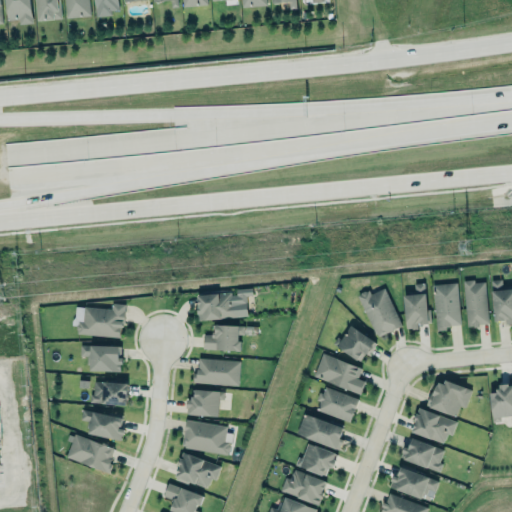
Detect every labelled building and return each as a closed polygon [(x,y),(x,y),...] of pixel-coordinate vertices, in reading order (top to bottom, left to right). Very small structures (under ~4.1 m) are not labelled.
[(4,0),(6,20),(18,19),(18,24),(32,23),(30,0),(4,0)] [(34,0),(35,20),(59,19),(58,0),(34,0)] [(64,0),(88,0),(90,16),(66,18),(64,0)] [(94,0),(118,0),(119,10),(111,10),(111,15),(96,17),(94,0)] [(271,0),(272,3),(273,3),(274,4),(278,3),(279,3),(284,3),(289,2),(289,9),(297,8),(296,0),(271,0)] [(511,322),(511,288),(502,289),(502,279),(491,280),(493,321),(504,320),(504,323),(511,322)] [(487,325),(485,280),(463,281),(465,326),(487,325)] [(432,283),(457,281),(461,323),(445,325),(446,327),(437,328),(432,283)] [(405,329),(418,328),(418,323),(427,323),(425,283),(414,283),(414,294),(404,294),(405,329)] [(371,293),(384,286),(402,323),(378,335),(377,332),(376,332),(357,294),(360,293),(361,291),(364,289),(366,290),(369,289),(371,293)] [(196,295),(198,320),(247,316),(246,296),(252,295),(251,288),(236,289),(236,292),(196,295)] [(75,334),(121,336),(123,304),(111,303),(111,308),(74,306),(73,325),(76,325),(75,334)] [(204,334),(212,335),(213,324),(216,324),(216,322),(245,324),(245,334),(238,334),(238,338),(241,338),(241,349),(203,347),(204,334)] [(340,346),(338,346),(332,342),(337,335),(341,337),(351,323),(375,339),(374,340),(375,341),(374,344),(368,353),(365,351),(359,360),(340,346)] [(80,344),(90,344),(90,343),(119,344),(119,345),(121,345),(121,351),(119,352),(119,355),(122,355),(122,358),(122,362),(120,362),(120,364),(120,370),(90,368),(90,363),(86,363),(87,355),(80,354),(80,344)] [(360,394),(364,381),(357,378),(361,367),(321,353),(312,376),(360,394)] [(199,357),(198,367),(196,367),(195,372),(194,372),(193,381),(237,384),(239,360),(199,357)] [(439,379),(444,381),(445,377),(467,385),(466,387),(471,389),(464,406),(459,404),(455,415),(438,409),(439,408),(426,403),(431,390),(433,391),(436,382),(438,383),(439,379)] [(94,380),(103,380),(103,379),(128,381),(126,403),(89,401),(90,393),(93,393),(94,380)] [(511,383),(497,384),(497,392),(490,392),(491,422),(500,422),(500,416),(511,415),(511,383)] [(319,391),(322,392),(325,385),(358,397),(349,421),(316,408),(319,400),(316,399),(319,391)] [(194,387),(220,389),(220,390),(224,390),(223,398),(219,398),(217,414),(186,412),(187,405),(186,405),(187,397),(191,397),(191,394),(194,394),(194,387)] [(410,431),(442,443),(446,433),(451,435),(456,421),(419,407),(410,431)] [(122,417),(82,408),(79,419),(90,421),(87,433),(120,440),(123,429),(119,428),(122,417)] [(343,425),(339,436),(343,438),(339,449),(296,433),(304,411),(343,425)] [(230,425),(184,420),(181,448),(227,453),(230,425)] [(64,456),(106,472),(115,449),(72,433),(64,456)] [(439,470),(442,462),(439,461),(444,448),(435,445),(435,444),(412,435),(408,445),(404,444),(400,455),(405,457),(404,457),(426,465),(439,470)] [(295,463),(325,473),(327,467),(328,467),(329,464),(333,465),(337,453),(335,453),(335,451),(308,441),(302,457),(298,456),(295,463)] [(207,488),(210,478),(215,480),(220,464),(181,452),(173,477),(207,488)] [(397,473),(400,464),(429,475),(429,476),(438,480),(435,490),(428,487),(426,493),(423,492),(421,496),(420,497),(397,488),(397,487),(394,487),(390,485),(392,479),(391,478),(393,473),(398,475),(399,473),(397,473)] [(318,503),(280,489),(285,475),(289,477),(292,471),(293,469),(294,467),(306,472),(306,471),(326,478),(325,479),(326,480),(323,489),(324,489),(318,503)] [(168,481),(181,486),(181,485),(194,490),(203,494),(199,504),(197,503),(194,508),(200,511),(199,511),(179,511),(170,508),(173,498),(163,494),(165,489),(168,481)] [(379,511),(427,511),(429,507),(387,492),(379,511)] [(312,511),(266,511),(269,505),(279,509),(285,495),(315,506),(312,511)]
